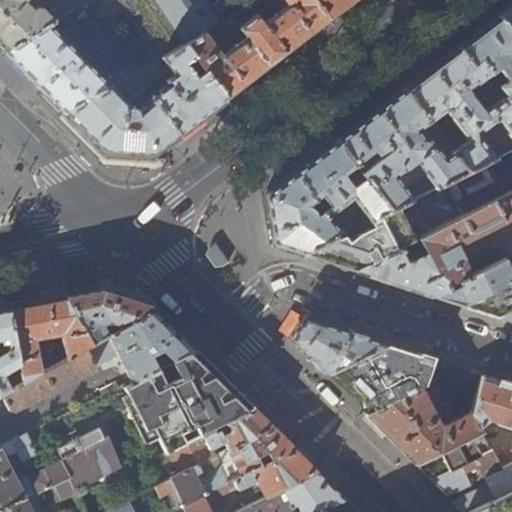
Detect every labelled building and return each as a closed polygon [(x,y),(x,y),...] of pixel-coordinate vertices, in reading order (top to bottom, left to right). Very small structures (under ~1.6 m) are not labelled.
[(0,0),(0,48),(4,52),(48,24),(56,19),(68,12),(69,11),(86,0),(44,0),(43,1),(34,0),(28,3),(25,0),(0,0)] [(86,0),(69,11),(96,38),(120,24),(126,30),(101,42),(131,68),(105,82),(84,61),(90,56),(86,52),(80,58),(48,24),(4,52),(36,85),(64,113),(133,74),(148,65),(161,58),(185,45),(153,0),(86,0)] [(205,0),(201,2),(199,0),(153,0),(185,45),(205,33),(264,0),(205,0)] [(327,20),(311,0),(283,0),(287,5),(263,24),(256,14),(237,28),(245,38),(221,55),(205,33),(185,45),(225,98),(272,62),(327,20)] [(311,0),(327,20),(352,0),(311,0)] [(511,4),(510,5),(497,16),(511,36),(511,4)] [(72,19),(68,12),(56,19),(60,25),(72,19)] [(470,37),(456,47),(470,67),(478,61),(487,74),(495,68),(505,80),(497,87),(503,95),(502,96),(511,108),(511,36),(497,16),(470,37)] [(204,123),(200,118),(208,111),(214,106),(225,98),(185,45),(161,58),(172,73),(164,79),(167,83),(150,96),(179,134),(183,139),(204,123)] [(470,67),(456,47),(426,70),(402,88),(428,122),(443,111),(466,140),(451,152),(466,172),(490,160),(494,158),(479,138),(483,135),(480,131),(495,120),(511,140),(511,108),(502,96),(503,95),(497,87),(487,74),(478,61),(470,67)] [(148,65),(133,74),(143,87),(157,75),(148,65)] [(133,74),(64,113),(84,133),(102,151),(115,152),(115,162),(152,164),(152,154),(165,144),(179,134),(150,96),(143,87),(133,74)] [(428,122),(402,88),(396,93),(366,116),(335,140),(390,211),(412,200),(395,177),(414,161),(436,188),(466,172),(451,152),(443,158),(427,138),(421,138),(416,131),(428,122)] [(390,211),(335,140),(288,176),(264,194),(271,245),(286,250),(303,255),(342,235),(327,215),(351,198),(369,221),(390,211)] [(342,235),(303,255),(315,259),(327,263),(353,271),(505,194),(490,160),(466,172),(436,188),(412,200),(390,211),(369,221),(342,235)] [(511,190),(505,194),(353,271),(417,292),(431,297),(470,277),(454,246),(511,217),(511,190)] [(511,255),(511,241),(501,247),(507,258),(511,255)] [(222,267),(228,263),(215,242),(208,247),(205,254),(215,267),(222,267)] [(511,276),(504,260),(470,277),(431,297),(442,301),(462,307),(511,281),(511,276)] [(105,281),(104,282),(102,290),(85,293),(74,295),(65,297),(91,343),(107,334),(101,324),(108,320),(124,325),(154,308),(150,304),(143,302),(143,297),(141,295),(136,290),(105,281)] [(511,281),(462,307),(472,310),(494,318),(511,308),(511,281)] [(85,293),(102,290),(104,282),(72,288),(74,295),(85,293)] [(22,382),(91,343),(65,297),(27,304),(7,308),(18,364),(22,382)] [(162,316),(154,308),(124,325),(107,334),(91,343),(22,382),(10,388),(0,394),(8,411),(13,412),(93,372),(95,367),(116,355),(131,382),(156,369),(149,355),(161,349),(172,361),(195,350),(162,316)] [(12,367),(18,364),(7,308),(0,309),(0,393),(0,394),(10,388),(1,373),(6,371),(8,375),(14,372),(12,367)] [(511,308),(494,318),(511,323),(511,308)] [(336,367),(384,344),(303,317),(290,338),(318,366),(324,373),(336,367)] [(384,344),(336,367),(368,399),(377,408),(420,387),(424,385),(433,360),(406,351),(384,344)] [(188,431),(203,424),(208,431),(253,408),(240,395),(212,366),(195,350),(172,361),(171,362),(177,375),(163,382),(156,369),(131,382),(167,453),(169,452),(193,441),(188,431)] [(471,410),(481,375),(463,370),(453,366),(443,401),(471,410)] [(511,385),(481,375),(471,410),(471,412),(478,426),(489,419),(495,421),(495,423),(496,424),(511,428),(511,385)] [(441,425),(420,387),(377,408),(365,414),(389,437),(415,463),(480,431),(478,426),(471,412),(457,418),(454,411),(442,417),(445,424),(441,425)] [(263,418),(253,408),(208,431),(203,434),(204,435),(193,441),(169,452),(180,474),(191,468),(219,454),(217,450),(213,452),(211,447),(224,441),(228,450),(273,428),(263,418)] [(94,423),(74,433),(80,445),(99,435),(94,423)] [(287,441),(273,428),(228,450),(227,450),(233,460),(196,478),(191,468),(180,474),(155,486),(159,494),(174,487),(177,494),(162,501),(167,511),(169,511),(181,506),(295,450),(287,441)] [(489,447),(480,431),(415,463),(423,472),(427,476),(446,465),(449,470),(490,449),(489,447)] [(68,479),(74,492),(121,468),(104,432),(99,435),(80,445),(57,456),(58,457),(56,458),(59,463),(68,479)] [(52,444),(57,456),(80,445),(74,433),(52,444)] [(25,436),(0,449),(0,448),(0,511),(40,511),(37,505),(31,508),(27,500),(68,479),(59,463),(18,483),(10,468),(34,455),(25,436)] [(511,453),(489,447),(490,449),(500,468),(511,462),(511,453)] [(511,462),(500,468),(490,449),(449,470),(431,479),(447,495),(469,485),(463,473),(477,466),(488,488),(453,501),(463,511),(468,511),(511,490),(511,462)] [(308,462),(295,450),(181,506),(184,511),(211,511),(206,503),(254,478),(257,483),(251,486),(255,493),(260,490),(264,498),(316,471),(308,462)] [(326,481),(316,471),(264,498),(235,511),(286,511),(293,509),(292,508),(296,506),(299,511),(320,511),(321,511),(345,500),(326,481)] [(511,511),(511,490),(468,511),(511,511)] [(134,511),(128,500),(103,511),(134,511)] [(357,511),(345,500),(321,511),(320,511),(357,511)]
